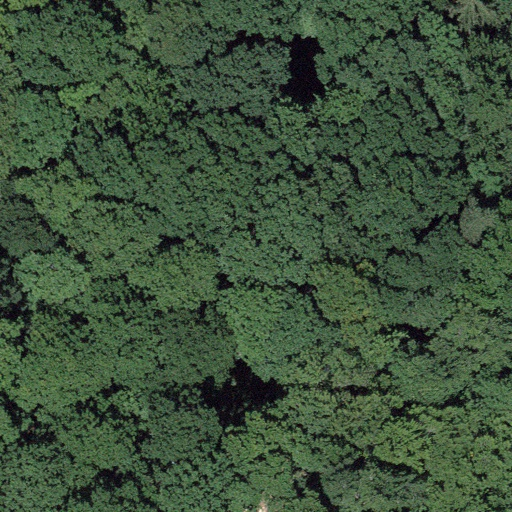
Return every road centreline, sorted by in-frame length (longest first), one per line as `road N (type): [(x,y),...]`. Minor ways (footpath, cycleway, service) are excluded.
road 1 (track): [(511,207),(448,250),(279,301),(36,446),(5,482),(0,503)]
road 2 (track): [(157,511),(133,388)]
